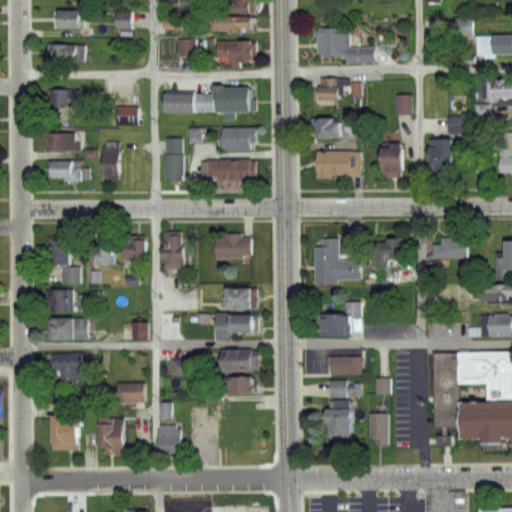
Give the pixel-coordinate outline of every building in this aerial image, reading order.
[(240,0),(257,0),(258,12),(235,13),(235,1),(240,1),(240,0)] [(57,9),(85,10),(85,25),(57,25),(57,9)] [(129,28),(129,12),(113,12),(113,28),(129,28)] [(218,16),(258,16),(258,27),(245,27),(245,30),(236,30),(236,27),(218,27),(218,16)] [(455,16),(474,16),(474,35),(455,35),(455,16)] [(318,25),(346,25),(346,30),(353,30),(353,45),(379,45),(379,61),(348,60),(348,55),(326,55),(326,53),(318,52),(318,25)] [(479,34),(511,33),(511,52),(496,53),(496,57),(479,57),(479,34)] [(220,37),(260,37),(260,60),(242,61),(242,64),(232,64),(232,54),(220,54),(220,37)] [(193,55),(193,40),(178,40),(178,55),(193,55)] [(50,42),(86,42),(86,59),(50,59),(50,42)] [(321,75),(353,75),(353,81),(364,81),(364,95),(353,95),(353,84),(346,84),(346,94),(342,94),(342,98),(321,98),(321,75)] [(484,79),(511,79),(511,82),(511,98),(501,98),(501,101),(490,101),(490,96),(484,96),(484,79)] [(218,84),(226,84),(226,88),(255,88),(255,113),(239,113),(239,121),(226,121),(226,111),(218,111),(218,92),(218,84)] [(49,88),(79,88),(79,95),(95,95),(95,107),(49,106),(49,88)] [(167,92),(218,92),(218,111),(167,110),(167,92)] [(411,115),(411,95),(394,95),(394,115),(411,115)] [(478,103),(493,102),(493,121),(478,121),(478,103)] [(138,125),(138,108),(114,108),(114,125),(138,125)] [(313,116),(353,115),(354,135),(320,135),(320,131),(314,131),(313,116)] [(452,116),(467,116),(468,133),(456,133),(457,169),(438,169),(437,159),(433,159),(433,138),(452,137),(452,116)] [(227,127),(260,127),(260,143),(255,143),(255,149),(227,149),(227,127)] [(45,131),(75,132),(75,140),(81,141),(81,151),(45,150),(45,131)] [(507,132),(511,132),(511,170),(503,171),(503,145),(507,145),(507,132)] [(168,137),(183,137),(184,178),(169,179),(168,137)] [(385,142),(407,141),(407,170),(405,171),(405,177),(385,177),(385,142)] [(104,149),(121,149),(120,180),(104,180),(104,149)] [(321,150),(364,150),(364,174),(335,174),(335,177),(321,177),(321,150)] [(49,159),(82,158),(82,181),(67,181),(65,177),(49,177),(49,159)] [(213,160),(254,159),(254,180),(221,180),(221,174),(213,174),(213,160)] [(167,230),(186,229),(187,268),(164,269),(164,253),(168,253),(167,230)] [(227,231),(244,230),(244,236),(252,235),(253,253),(246,253),(246,258),(218,260),(217,239),(227,239),(227,231)] [(445,238),(452,237),(452,230),(461,230),(461,235),(471,235),(471,256),(438,257),(438,244),(445,244),(445,238)] [(125,233),(136,233),(136,238),(148,238),(148,262),(125,262),(125,233)] [(390,234),(408,233),(410,256),(392,257),(392,265),(377,266),(376,249),(391,248),(390,234)] [(96,238),(106,237),(106,240),(114,240),(115,262),(96,262),(96,238)] [(325,237),(341,237),(341,257),(362,256),(363,276),(342,276),(342,284),(319,284),(318,246),(326,246),(325,237)] [(53,239),(69,238),(70,262),(54,263),(53,239)] [(509,240),(511,240),(511,274),(499,275),(498,253),(510,253),(509,240)] [(404,268),(386,268),(386,283),(404,283),(404,268)] [(226,283),(253,283),(253,306),(227,307),(226,283)] [(475,284),(511,284),(511,299),(475,299),(475,284)] [(49,288),(74,288),(74,311),(49,311),(49,288)] [(348,300),(364,301),(364,315),(353,315),(353,332),(323,332),(323,312),(347,312),(348,300)] [(430,311),(470,311),(470,333),(430,333),(430,311)] [(219,312),(260,312),(260,331),(236,331),(236,337),(219,337),(219,312)] [(486,314),(511,314),(511,332),(486,332),(486,314)] [(50,318),(88,318),(88,338),(50,338),(50,318)] [(145,339),(145,322),(132,322),(132,339),(145,339)] [(216,348),(216,369),(257,369),(257,348),(216,348)] [(463,351),(511,350),(511,436),(509,436),(509,448),(486,449),(486,439),(464,440),(464,426),(463,351)] [(439,352),(463,351),(464,426),(440,426),(439,352)] [(55,355),(88,354),(89,370),(84,370),(84,382),(62,382),(62,368),(55,369),(55,355)] [(227,356),(255,356),(256,391),(227,391),(227,356)] [(328,374),(361,374),(361,356),(328,356),(328,374)] [(176,358),(192,358),(192,373),(176,373),(176,358)] [(334,379),(364,379),(365,396),(335,396),(334,379)] [(121,382),(147,383),(147,401),(121,401),(121,382)] [(158,417),(172,417),(172,401),(158,401),(158,417)] [(232,401),(261,401),(261,439),(237,438),(237,425),(231,427),(232,401)] [(333,408),(356,408),(356,437),(333,437),(333,408)] [(55,413),(81,413),(81,448),(55,448),(55,413)] [(373,413),(390,413),(390,444),(378,444),(378,437),(373,437),(373,413)] [(117,417),(127,417),(128,454),(107,455),(107,447),(103,447),(103,423),(117,422),(117,417)] [(176,423),(176,426),(184,427),(183,446),(161,445),(162,423),(176,423)] [(483,511),(483,502),(511,499),(511,511),(483,511)]
